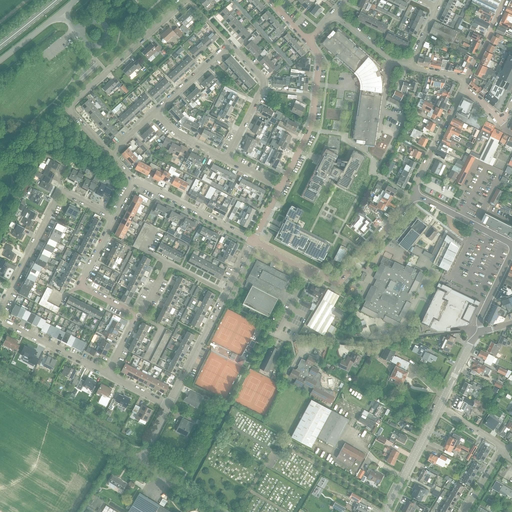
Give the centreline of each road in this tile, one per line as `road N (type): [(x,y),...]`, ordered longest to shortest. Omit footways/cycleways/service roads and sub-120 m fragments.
road 1 (residential): [(108,153),(71,102),(186,0)]
road 2 (residential): [(0,308),(60,193),(114,217)]
road 3 (residential): [(167,406),(252,240)]
road 4 (residential): [(140,462),(0,378)]
road 5 (residential): [(279,187),(312,117),(318,58),(307,41)]
road 6 (residential): [(414,194),(341,279),(309,270)]
road 7 (residential): [(136,315),(81,284),(114,217)]
road 8 (residential): [(226,159),(262,87),(231,44)]
road 9 (residential): [(252,240),(134,179)]
